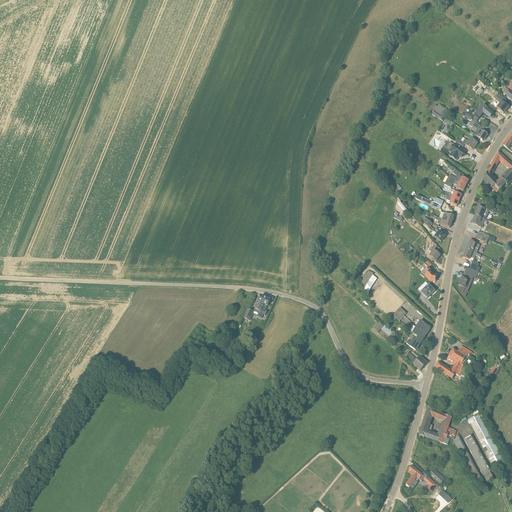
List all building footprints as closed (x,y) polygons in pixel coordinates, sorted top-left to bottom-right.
[(506,95),(511,100),(511,93),(509,91),(509,92),(504,88),(502,91),(506,95)] [(497,108),(504,114),(508,108),(505,105),(507,102),(499,95),(496,98),(499,100),(497,101),(501,104),(497,108)] [(435,106),(432,110),(434,112),(441,116),(442,113),(445,114),(448,111),(439,105),(437,107),(435,106)] [(479,119),(483,114),(488,118),(489,119),(491,117),(494,114),(484,106),(483,105),(480,108),(474,115),(479,119)] [(441,116),(434,112),(432,115),(439,120),(439,119),(443,122),(443,121),(447,116),(445,114),(442,113),(441,116)] [(480,126),(471,121),(469,124),(478,129),(480,126)] [(488,135),(479,130),(478,129),(477,131),(476,130),(472,136),(479,141),(480,139),(483,142),(488,135)] [(511,143),(511,138),(509,137),(503,146),(508,150),(511,152),(511,143)] [(465,145),(473,150),(478,144),(470,139),(469,142),(465,140),(463,143),(459,141),(456,139),(454,141),(457,143),(463,148),(463,147),(465,145)] [(449,152),(451,153),(449,156),(456,161),(459,157),(461,158),(465,152),(454,144),(453,146),(450,144),(447,148),(450,150),(449,152)] [(499,162),(502,165),(507,160),(499,153),(493,162),(497,164),(499,162)] [(502,165),(508,170),(511,173),(511,171),(511,164),(507,160),(502,165)] [(495,186),(499,190),(506,184),(500,179),(499,180),(498,179),(495,182),(491,176),(495,167),(491,166),(487,173),(483,180),(492,189),(495,186)] [(500,179),(506,184),(508,186),(511,180),(511,173),(508,170),(500,179)] [(448,177),(451,179),(466,186),(469,181),(457,175),(455,178),(449,175),(448,177)] [(466,186),(451,179),(450,181),(454,183),(454,184),(458,186),(456,188),(463,192),(466,186)] [(397,193),(399,191),(398,190),(401,188),(398,184),(395,187),(392,190),(396,195),(397,193)] [(445,195),(459,201),(461,195),(454,193),(453,196),(449,194),(442,191),(441,193),(445,195)] [(459,201),(445,195),(444,198),(447,199),(446,200),(451,202),(450,204),(457,207),(459,201)] [(440,209),(441,206),(443,202),(435,198),(433,202),(417,196),(416,199),(420,201),(420,202),(433,208),(440,210),(440,209)] [(400,221),(402,218),(402,217),(400,216),(399,217),(397,216),(399,214),(397,213),(399,211),(399,209),(402,205),(403,205),(400,203),(395,209),(396,210),(395,212),(394,214),(396,215),(394,218),(400,222),(400,221)] [(479,207),(475,216),(485,220),(489,212),(494,214),(496,210),(490,208),(488,207),(486,208),(485,210),(479,207)] [(443,219),(437,217),(435,220),(438,221),(437,224),(450,228),(454,217),(445,214),(443,219)] [(485,220),(475,216),(472,224),(481,228),(483,224),(485,220)] [(429,229),(433,224),(424,217),(422,220),(424,222),(423,224),(429,229)] [(433,231),(437,234),(434,237),(441,243),(445,237),(435,229),(433,231)] [(478,231),(477,235),(482,237),(488,240),(489,236),(478,231)] [(470,241),(466,250),(476,254),(480,246),(476,244),(470,241)] [(435,244),(430,251),(432,253),(429,256),(436,262),(440,256),(437,254),(438,252),(439,253),(441,251),(438,248),(435,244)] [(469,261),(470,258),(474,260),(475,256),(480,258),(481,256),(476,254),(466,250),(463,258),(469,261)] [(473,262),(471,264),(469,270),(475,272),(478,274),(480,268),(477,267),(479,264),(475,263),(473,262)] [(431,282),(435,283),(435,279),(436,279),(437,276),(434,276),(430,272),(431,271),(428,268),(430,267),(426,263),(422,267),(424,270),(421,272),(431,282)] [(476,279),(478,274),(475,272),(469,270),(467,269),(464,274),(466,275),(464,280),(462,279),(461,279),(458,286),(459,286),(461,287),(460,290),(463,294),(465,290),(468,288),(471,281),(472,282),(473,278),(476,279)] [(377,279),(372,275),(368,272),(358,286),(363,290),(367,293),(377,279)] [(421,293),(427,299),(430,297),(430,296),(432,295),(432,294),(435,292),(435,291),(429,285),(428,285),(421,293),(421,292),(421,293)] [(261,319),(263,315),(265,316),(267,312),(265,311),(267,306),(268,306),(270,301),(261,296),(255,309),(261,312),(258,317),(261,319)] [(248,309),(244,318),(249,321),(253,312),(248,309)] [(404,316),(398,310),(393,316),(396,319),(399,321),(404,316)] [(421,321),(416,328),(426,335),(430,329),(421,321)] [(390,337),(393,333),(392,333),(384,326),(383,327),(379,323),(374,329),(378,333),(381,329),(390,337)] [(412,333),(415,335),(417,337),(416,339),(421,342),(426,335),(416,328),(412,333)] [(417,337),(415,335),(411,343),(408,341),(407,344),(416,351),(421,342),(416,339),(417,337)] [(454,364),(454,365),(463,370),(462,369),(464,366),(462,365),(467,355),(469,356),(471,353),(462,347),(460,350),(461,351),(459,354),(454,350),(447,360),(454,364)] [(420,357),(417,360),(409,353),(405,358),(420,371),(427,364),(420,357)] [(463,370),(454,365),(450,371),(438,363),(435,368),(453,379),(455,375),(459,377),(463,370)] [(447,446),(449,438),(453,440),(456,431),(448,428),(451,418),(428,409),(419,436),(443,444),(447,446)] [(479,415),(468,420),(493,467),(503,461),(479,415)] [(465,439),(486,482),(494,478),(473,435),(465,439)] [(459,451),(465,448),(460,437),(453,440),(459,451)] [(406,485),(409,488),(417,478),(419,480),(423,475),(410,466),(408,472),(413,476),(406,485)] [(441,484),(444,480),(434,470),(430,474),(441,484)] [(423,480),(430,486),(428,488),(431,492),(437,486),(427,476),(423,480)]
